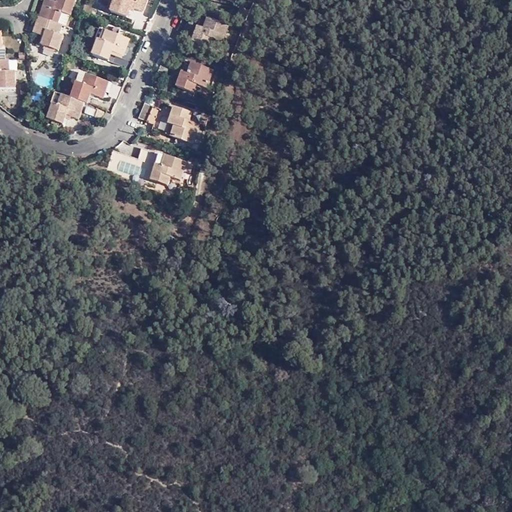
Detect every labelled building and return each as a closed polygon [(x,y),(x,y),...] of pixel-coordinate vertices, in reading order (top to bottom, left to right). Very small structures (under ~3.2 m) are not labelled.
[(46,0),(44,0),(39,17),(59,24),(63,13),(70,16),(71,16),(76,0),(75,0),(58,0),(57,3),(46,0)] [(114,0),(110,12),(128,18),(131,8),(143,13),(147,0),(114,0)] [(188,23),(183,33),(193,37),(198,27),(202,16),(203,14),(193,10),(188,23)] [(63,25),(66,26),(70,16),(63,13),(59,24),(63,25)] [(208,18),(202,16),(198,27),(203,29),(208,18)] [(59,24),(39,17),(34,34),(42,36),(44,37),(42,45),(59,51),(64,36),(60,35),(63,25),(59,24)] [(198,27),(193,37),(192,41),(210,49),(214,40),(223,44),(230,27),(208,18),(203,29),(198,27)] [(113,53),(124,57),(130,40),(107,31),(103,41),(99,39),(92,55),(110,62),(112,56),(113,53)] [(166,76),(172,61),(165,58),(158,74),(166,76)] [(6,61),(0,60),(0,89),(16,89),(15,72),(10,72),(10,60),(6,61)] [(186,60),(181,76),(186,77),(192,63),(186,60)] [(186,77),(181,76),(177,87),(194,93),(197,85),(207,89),(213,70),(192,63),(186,77)] [(71,99),(85,104),(88,105),(92,95),(104,99),(109,83),(80,73),(71,99)] [(79,120),(85,104),(71,99),(57,94),(48,120),(64,125),(67,116),(79,120)] [(153,107),(145,104),(139,119),(146,122),(154,125),(161,110),(154,107),(153,107)] [(175,127),(171,136),(193,144),(199,125),(190,122),(192,114),(174,108),(169,125),(175,127)] [(206,114),(202,112),(198,123),(205,126),(208,118),(206,114)] [(165,135),(171,136),(175,127),(169,125),(165,135)] [(133,164),(109,156),(104,172),(141,184),(151,151),(138,147),(135,158),(133,164)] [(135,158),(111,150),(109,156),(133,164),(135,158)] [(151,170),(154,171),(160,154),(156,153),(151,170)] [(160,154),(154,171),(151,181),(168,186),(170,177),(181,181),(187,163),(165,156),(160,154)]
